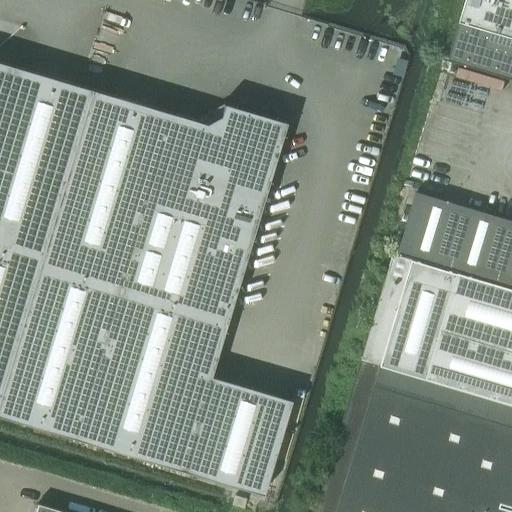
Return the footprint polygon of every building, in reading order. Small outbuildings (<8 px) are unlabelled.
[(511,0),(462,0),(457,18),(511,33),(511,0)] [(0,414),(181,468),(209,374),(285,121),(223,102),(219,114),(205,122),(0,60),(0,414)] [(511,282),(511,220),(416,192),(399,249),(511,282)] [(394,253),(314,511),(337,511),(377,381),(511,421),(511,287),(460,272),(394,253)] [(337,511),(511,511),(511,508),(501,505),(502,502),(511,504),(511,421),(377,381),(337,511)] [(68,511),(36,502),(32,511),(68,511)]
